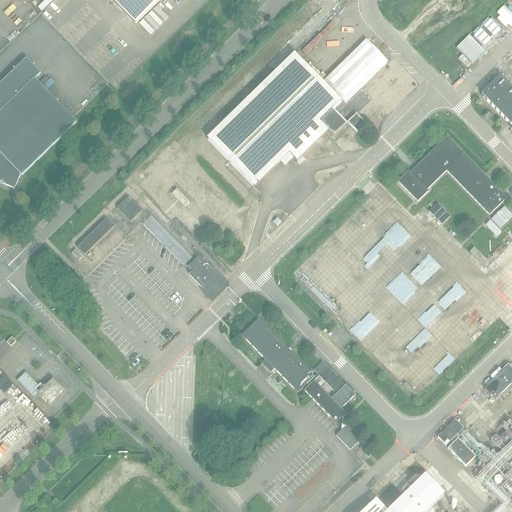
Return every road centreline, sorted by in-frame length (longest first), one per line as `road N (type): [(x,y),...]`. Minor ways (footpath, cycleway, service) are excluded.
road 1 (residential): [(0,271),(279,0)]
road 2 (residential): [(123,397),(0,273)]
road 3 (residential): [(0,511),(123,397)]
road 4 (residential): [(235,511),(123,397)]
road 5 (unknown): [(225,303),(302,396)]
